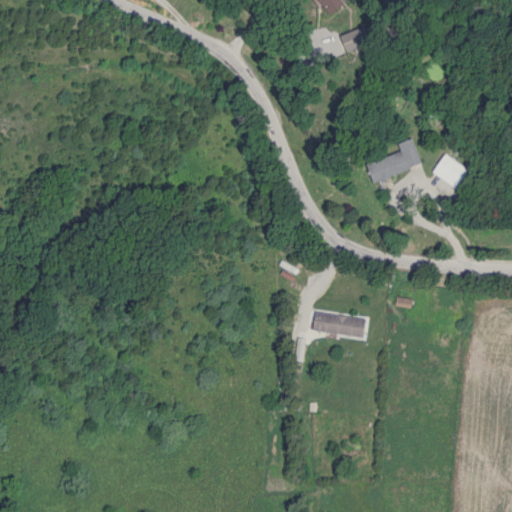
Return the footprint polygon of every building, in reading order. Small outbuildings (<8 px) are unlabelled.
[(345,6),(341,0),(319,0),(329,16),(345,6)] [(347,51),(371,45),(367,28),(342,35),(347,51)] [(403,151),(368,163),(374,181),(424,164),(415,138),(400,143),(403,151)] [(434,172),(458,189),(471,170),(446,154),(434,172)] [(369,318),(318,311),(315,330),(366,338),(369,318)]
